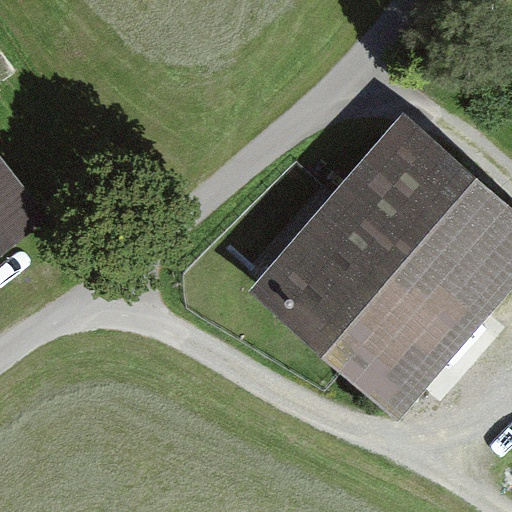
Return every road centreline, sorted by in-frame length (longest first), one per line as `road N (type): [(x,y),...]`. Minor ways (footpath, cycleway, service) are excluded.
road 1 (track): [(110,284),(136,314),(430,464),(499,511)]
road 2 (track): [(416,0),(360,67),(110,284)]
road 3 (track): [(511,186),(360,67)]
road 4 (track): [(511,371),(430,464)]
